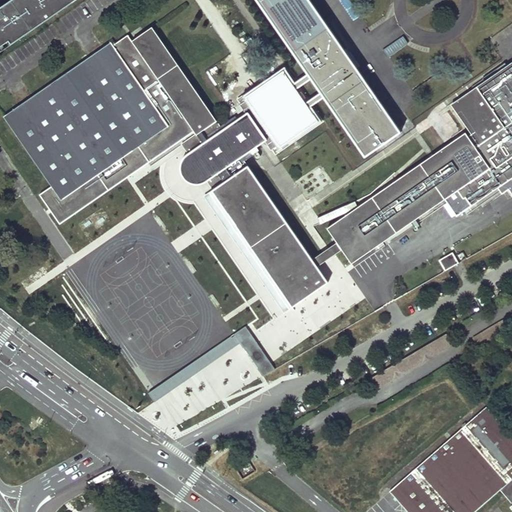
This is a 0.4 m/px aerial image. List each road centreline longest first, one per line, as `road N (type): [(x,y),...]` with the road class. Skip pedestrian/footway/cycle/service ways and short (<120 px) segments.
road 1 (residential): [(159,453),(511,258)]
road 2 (primary): [(5,375),(108,449)]
road 3 (primary): [(108,449),(214,511)]
